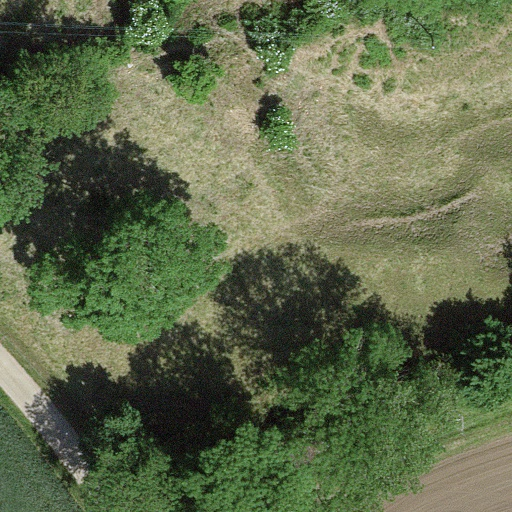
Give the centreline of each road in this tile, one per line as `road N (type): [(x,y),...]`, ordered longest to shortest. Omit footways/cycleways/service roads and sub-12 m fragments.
road 1 (track): [(264,511),(331,443),(511,380)]
road 2 (unclassified): [(107,511),(0,379)]
